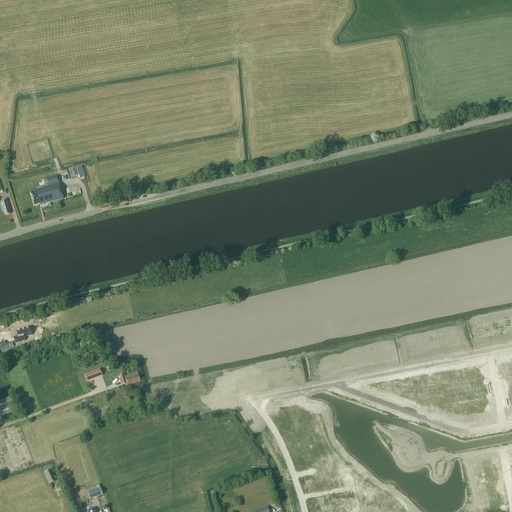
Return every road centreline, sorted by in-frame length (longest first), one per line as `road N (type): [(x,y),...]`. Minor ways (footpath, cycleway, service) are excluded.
road 1 (unclassified): [(0,236),(511,115)]
road 2 (residential): [(511,421),(457,431),(333,383)]
road 3 (residential): [(333,383),(511,349)]
road 4 (residential): [(304,511),(282,448),(250,399)]
